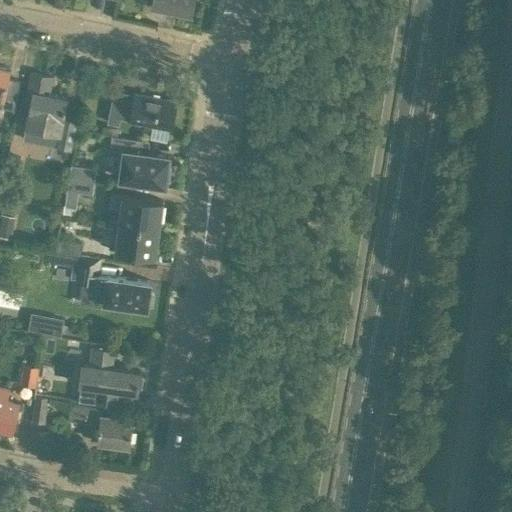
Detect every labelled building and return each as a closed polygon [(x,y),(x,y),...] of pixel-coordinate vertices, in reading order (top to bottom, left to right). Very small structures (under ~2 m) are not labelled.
[(193,0),(153,0),(152,6),(192,13),(193,0)] [(0,94),(2,95),(0,106),(14,109),(20,79),(7,77),(9,67),(0,65),(0,94)] [(49,87),(51,84),(53,76),(31,72),(27,94),(26,93),(25,102),(30,103),(26,123),(60,130),(58,143),(72,146),(79,110),(66,107),(68,96),(43,91),(44,87),(47,87),(49,87)] [(175,100),(135,93),(134,96),(123,94),(118,119),(131,122),(170,129),(175,100)] [(142,139),(112,135),(110,147),(124,149),(121,176),(165,182),(165,178),(169,179),(171,165),(167,165),(168,155),(140,151),(142,139)] [(96,168),(71,164),(65,206),(76,207),(78,191),(92,193),(96,168)] [(121,208),(119,222),(147,226),(159,227),(163,200),(111,193),(110,207),(121,208)] [(155,255),(159,227),(147,226),(119,222),(116,250),(155,255)] [(80,255),(81,255),(82,242),(57,238),(55,252),(80,255)] [(153,292),(150,292),(152,281),(107,275),(107,276),(99,275),(101,258),(80,255),(77,281),(93,282),(90,303),(106,305),(106,302),(148,307),(148,304),(152,305),(153,292)] [(64,317),(31,311),(28,329),(61,334),(64,317)] [(99,371),(103,372),(101,393),(118,396),(119,390),(137,392),(140,370),(112,366),(114,349),(92,346),(89,364),(100,365),(99,371)] [(35,385),(37,379),(38,365),(24,362),(21,383),(35,385)] [(9,388),(0,385),(0,426),(12,429),(17,408),(19,401),(7,398),(9,388)] [(48,396),(35,394),(32,420),(45,422),(48,396)] [(103,407),(70,403),(68,419),(100,423),(97,440),(131,445),(135,418),(102,413),(103,407)]
